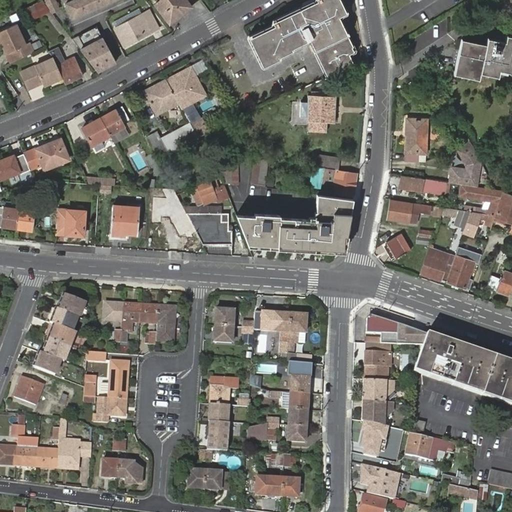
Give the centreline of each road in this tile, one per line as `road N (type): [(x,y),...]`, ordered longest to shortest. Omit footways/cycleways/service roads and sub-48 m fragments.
road 1 (residential): [(0,128),(100,87),(259,0)]
road 2 (residential): [(370,0),(382,89),(374,176),(350,282)]
road 3 (tertiary): [(350,282),(342,303),(336,511)]
road 4 (tertiary): [(511,328),(383,284),(350,282)]
road 5 (tertiary): [(199,274),(37,261)]
road 6 (residential): [(0,485),(157,506)]
road 7 (tertiary): [(350,282),(199,274)]
road 8 (residential): [(193,360),(163,358),(148,368),(144,428),(161,453)]
